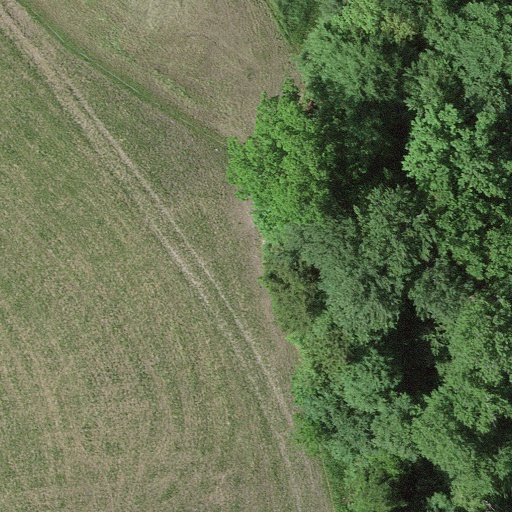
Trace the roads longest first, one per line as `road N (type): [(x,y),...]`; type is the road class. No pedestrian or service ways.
road 1 (track): [(492,0),(469,78),(453,233),(438,280),(340,482),(321,493),(296,487)]
road 2 (track): [(0,18),(165,233),(247,357),(296,487)]
